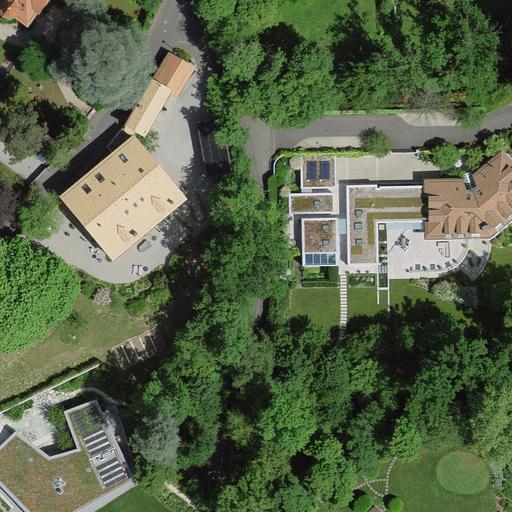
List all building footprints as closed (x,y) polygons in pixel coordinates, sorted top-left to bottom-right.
[(38,12),(40,13),(49,0),(0,0),(0,4),(4,7),(7,5),(12,5),(16,8),(16,13),(15,16),(20,19),(31,6),(38,12)] [(7,5),(4,7),(2,11),(3,15),(6,18),(11,19),(15,16),(16,13),(16,8),(12,5),(7,5)] [(31,6),(20,19),(18,22),(26,28),(38,12),(31,6)] [(194,70),(172,56),(153,84),(169,92),(171,89),(179,93),(194,70)] [(169,92),(153,84),(130,126),(146,135),(169,92)] [(231,170),(221,115),(198,119),(209,174),(231,170)] [(177,204),(129,147),(72,194),(87,213),(119,251),(177,204)] [(311,179),(299,192),(300,259),(314,269),(344,269),(354,257),(355,187),(344,176),(347,156),(313,158),(311,179)] [(465,185),(430,186),(430,190),(431,221),(431,236),(486,235),(493,233),(511,216),(511,169),(503,159),(476,181),(465,185)] [(431,221),(430,190),(427,190),(426,187),(385,188),(386,224),(427,223),(427,221),(431,221)] [(87,213),(72,194),(32,227),(48,245),(87,213)] [(64,511),(137,480),(99,393),(66,408),(80,442),(43,458),(32,431),(0,445),(0,476),(3,476),(19,511),(18,511),(64,511)]
